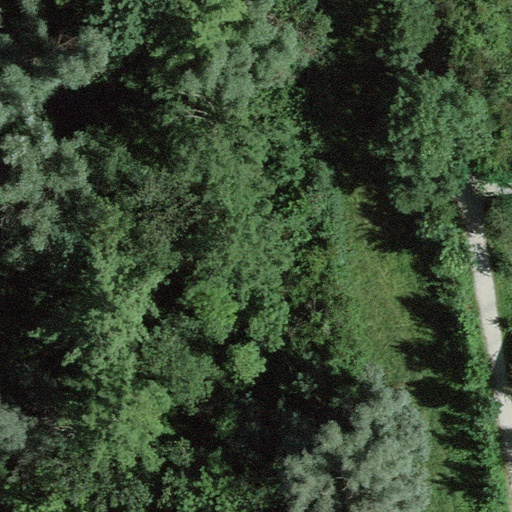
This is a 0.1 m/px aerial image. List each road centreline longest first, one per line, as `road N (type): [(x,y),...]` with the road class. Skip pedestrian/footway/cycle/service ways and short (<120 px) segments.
road 1 (track): [(511,482),(431,0)]
road 2 (track): [(147,0),(101,314)]
